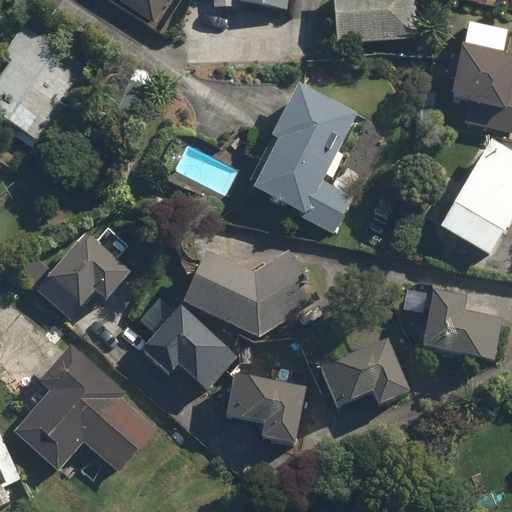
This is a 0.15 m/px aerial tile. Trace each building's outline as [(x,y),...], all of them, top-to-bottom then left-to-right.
[(106,0),(120,8),(150,28),(168,0),(106,0)] [(229,11),(228,0),(206,0),(207,11),(229,11)] [(288,0),(233,0),(232,7),(286,15),(288,0)] [(321,0),(327,52),(368,48),(368,50),(414,46),(408,0),(321,0)] [(0,132),(46,163),(80,111),(127,142),(164,86),(128,62),(109,89),(99,82),(16,28),(0,53),(0,132)] [(511,90),(511,64),(503,64),(506,32),(473,29),(471,46),(444,43),(439,105),(458,107),(457,115),(466,115),(464,134),(497,136),(508,137),(511,90)] [(350,120),(287,93),(284,91),(261,144),(264,145),(242,197),(290,218),(288,223),(327,241),(344,202),(318,191),(323,181),(329,183),(342,153),(336,151),(350,120)] [(428,237),(458,255),(478,268),(511,213),(511,160),(486,144),(428,237)] [(397,208),(381,196),(367,215),(383,227),(397,208)] [(66,331),(86,305),(100,316),(127,280),(73,239),(51,269),(26,302),(66,331)] [(169,312),(248,348),(315,305),(286,257),(242,282),(192,260),(169,312)] [(486,371),(486,366),(489,366),(492,327),(462,324),(464,303),(416,298),(415,317),(402,316),(399,356),(408,356),(408,359),(431,361),(430,373),(463,376),(464,369),(486,371)] [(149,338),(137,354),(133,359),(166,386),(170,381),(199,404),(230,364),(156,305),(137,329),(149,338)] [(387,344),(380,347),(372,330),(352,339),(359,356),(305,378),(323,419),(335,414),(341,428),(410,399),(387,344)] [(148,437),(111,408),(117,401),(60,356),(31,393),(40,400),(6,444),(54,481),(75,454),(113,483),(148,437)] [(296,452),(297,435),(302,390),(222,382),(218,428),(251,431),(249,448),(296,452)] [(0,511),(12,506),(2,487),(0,482),(0,511)]
